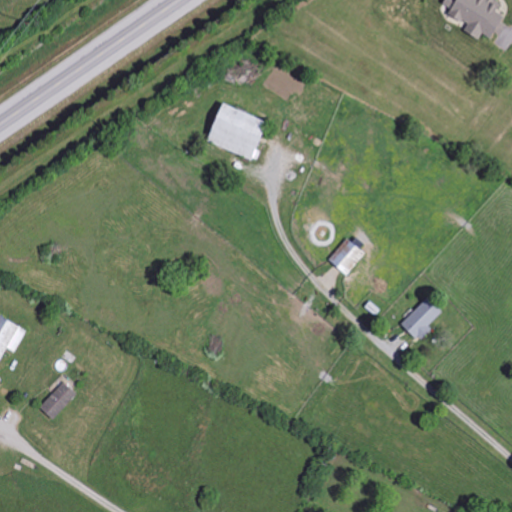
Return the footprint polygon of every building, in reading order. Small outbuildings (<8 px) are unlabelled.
[(452,0),(449,6),(455,10),(454,16),(462,18),(473,24),(471,32),(486,40),(489,36),(501,39),(510,24),(501,19),(506,3),(500,0),(452,0)] [(279,122),(233,106),(218,145),(264,162),(279,122)] [(372,253),(352,239),(335,262),(355,276),(372,253)] [(407,324),(425,344),(439,331),(435,326),(449,314),(435,299),(407,324)] [(23,354),(33,328),(0,316),(0,315),(0,366),(6,369),(13,350),(23,354)] [(45,408),(58,421),(83,396),(69,383),(45,408)]
